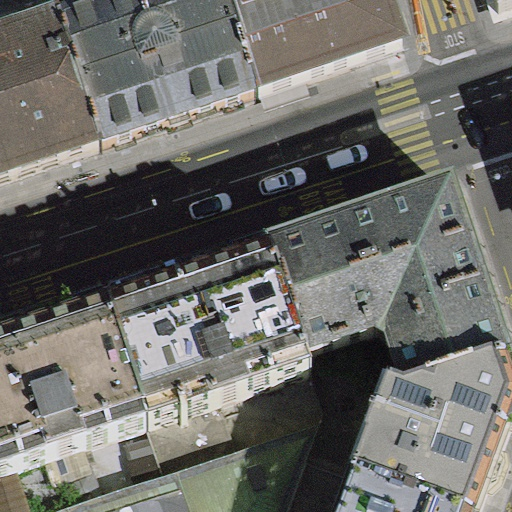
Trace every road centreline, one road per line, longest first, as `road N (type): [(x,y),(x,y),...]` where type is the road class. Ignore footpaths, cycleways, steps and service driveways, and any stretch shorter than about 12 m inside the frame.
road 1 (secondary): [(473,111),(0,264)]
road 2 (residential): [(511,230),(473,111)]
